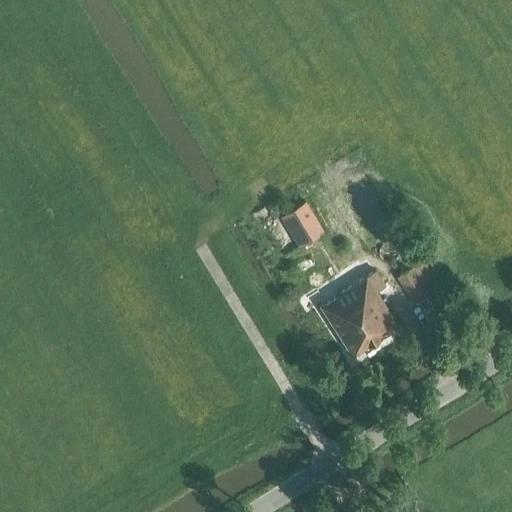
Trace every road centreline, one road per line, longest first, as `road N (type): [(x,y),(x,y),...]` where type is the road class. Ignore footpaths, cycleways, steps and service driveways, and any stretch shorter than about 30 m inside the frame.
road 1 (unclassified): [(254,511),(511,349)]
road 2 (track): [(199,245),(333,462)]
